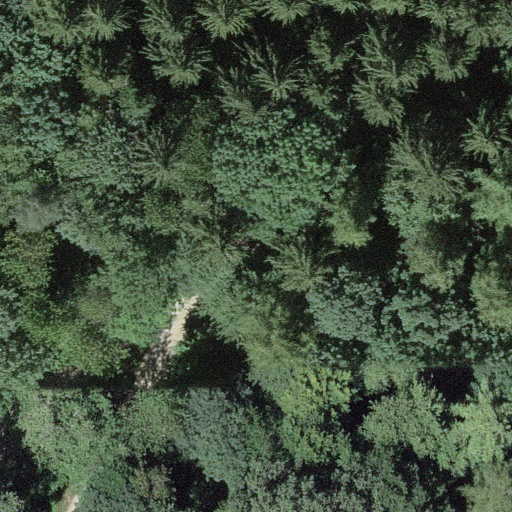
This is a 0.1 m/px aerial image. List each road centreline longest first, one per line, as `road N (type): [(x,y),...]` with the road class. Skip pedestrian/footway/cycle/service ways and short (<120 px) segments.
road 1 (track): [(511,22),(382,94),(276,179),(211,266),(87,511)]
road 2 (track): [(0,425),(211,266)]
